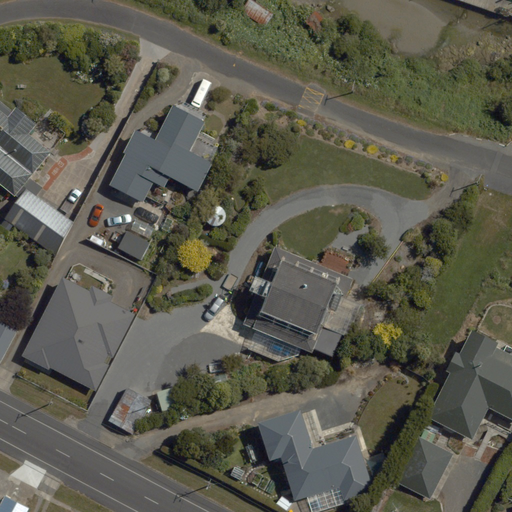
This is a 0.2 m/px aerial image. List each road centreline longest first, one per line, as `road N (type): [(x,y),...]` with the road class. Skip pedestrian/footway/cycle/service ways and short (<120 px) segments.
road 1 (residential): [(0,14),(55,5),(107,12),(309,102),(511,169)]
road 2 (residential): [(0,419),(173,511)]
